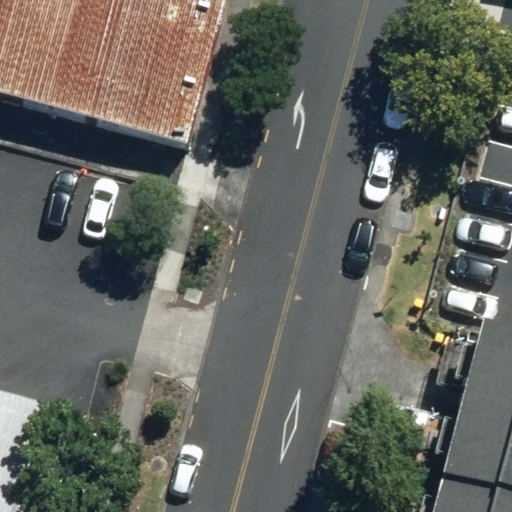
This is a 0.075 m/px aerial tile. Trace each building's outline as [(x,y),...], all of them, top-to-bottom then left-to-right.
[(0,0),(0,105),(186,153),(228,0),(0,0)] [(511,344),(492,339),(470,419),(511,429),(511,344)] [(20,511),(47,409),(0,397),(0,511),(20,511)] [(496,511),(511,511),(511,429),(470,419),(450,500),(496,511)] [(496,511),(450,500),(446,511),(496,511)]
